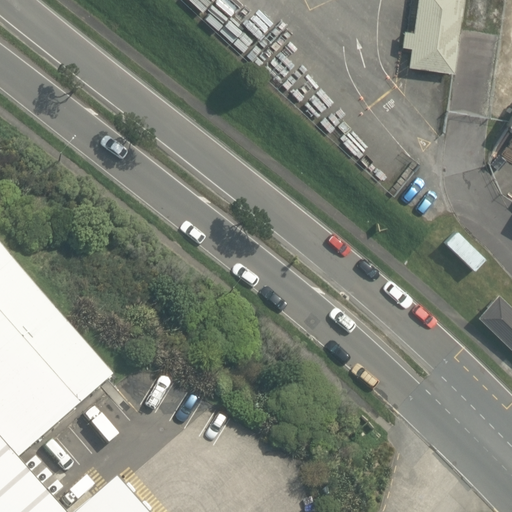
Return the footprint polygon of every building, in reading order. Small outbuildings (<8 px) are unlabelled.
[(454,73),(464,0),(418,0),(414,32),(405,31),(402,46),(412,47),(409,67),(454,73)] [(453,224),(439,238),(469,268),(483,254),(453,224)] [(0,447),(15,465),(113,377),(0,246),(0,447)] [(511,308),(497,292),(476,312),(511,351),(511,308)] [(15,465),(0,447),(0,511),(143,511),(116,481),(80,511),(57,511),(19,469),(15,465)]
